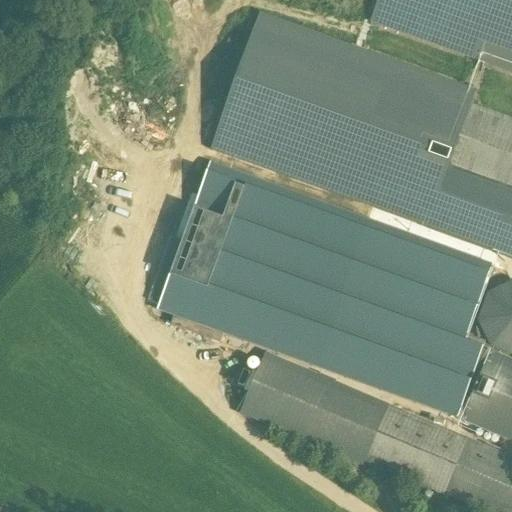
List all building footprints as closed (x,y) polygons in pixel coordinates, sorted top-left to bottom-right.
[(511,0),(380,0),(374,19),(511,69),(511,0)] [(511,190),(446,167),(469,104),(471,105),(476,91),(260,13),(210,151),(511,260),(511,190)] [(511,190),(511,119),(471,105),(469,104),(446,167),(511,190)] [(457,420),(461,421),(489,357),(480,354),(483,347),(464,340),(490,270),(210,167),(172,271),(156,314),(172,320),(169,328),(211,344),(218,346),(221,338),(455,423),(457,420)] [(511,355),(511,282),(487,294),(477,321),(490,348),(511,355)] [(511,360),(491,351),(489,357),(461,421),(511,443),(511,360)] [(511,511),(511,457),(486,446),(469,439),(264,355),(256,374),(253,372),(252,375),(243,372),(237,387),(245,391),(245,393),(249,395),(240,416),(362,467),(364,463),(442,496),(480,511),(511,511)]
